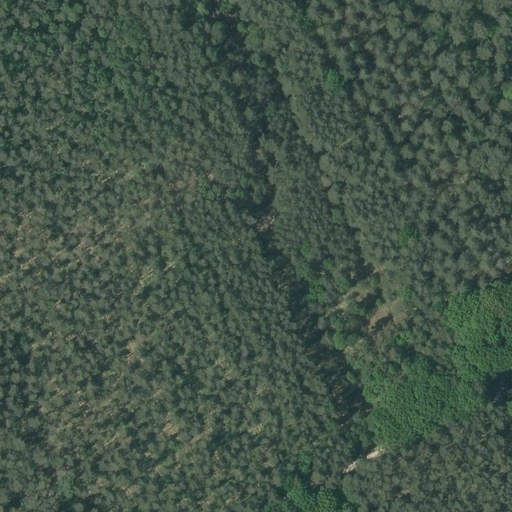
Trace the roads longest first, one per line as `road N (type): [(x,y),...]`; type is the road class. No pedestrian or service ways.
road 1 (track): [(300,0),(492,395)]
road 2 (track): [(265,511),(492,395)]
